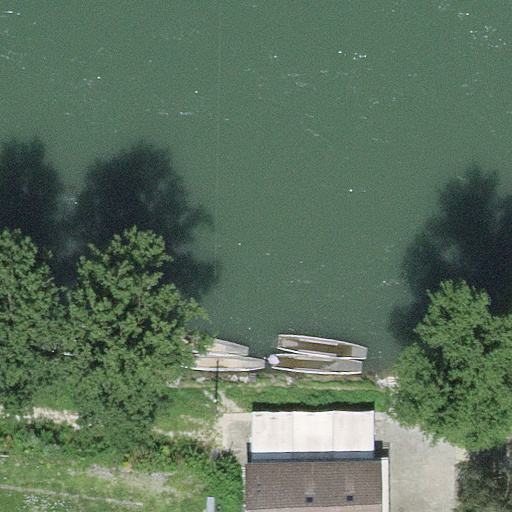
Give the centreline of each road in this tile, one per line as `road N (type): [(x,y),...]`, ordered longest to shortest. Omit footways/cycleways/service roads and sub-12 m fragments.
road 1 (track): [(511,444),(192,440)]
road 2 (track): [(0,407),(115,433),(192,440)]
